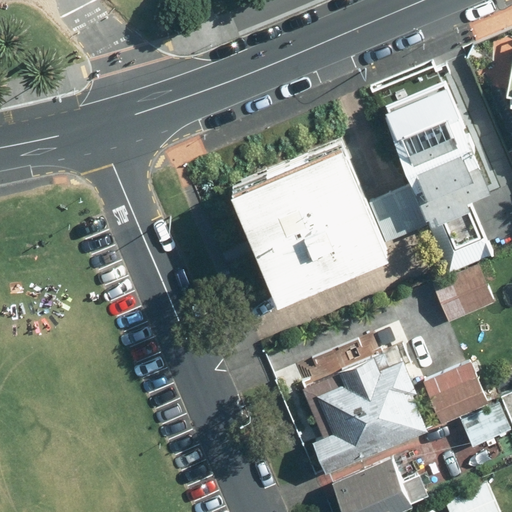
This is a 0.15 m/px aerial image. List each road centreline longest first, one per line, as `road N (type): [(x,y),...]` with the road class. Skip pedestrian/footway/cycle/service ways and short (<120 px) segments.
road 1 (residential): [(96,123),(259,511)]
road 2 (primary): [(96,123),(405,0)]
